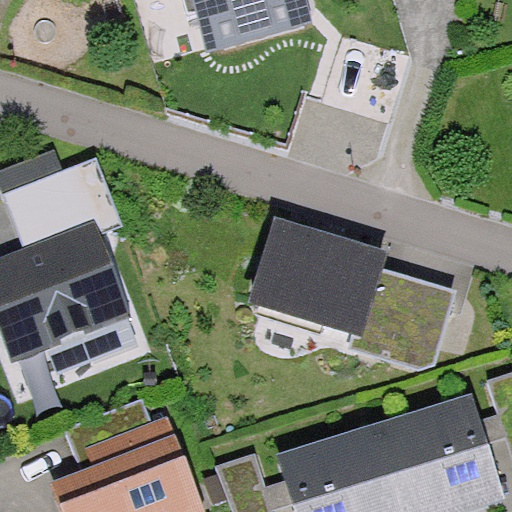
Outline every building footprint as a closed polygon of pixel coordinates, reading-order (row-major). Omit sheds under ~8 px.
[(131,0),(150,72),(303,34),(294,0),(131,0)] [(99,168),(4,201),(26,261),(120,227),(99,168)] [(383,266),(268,231),(242,316),(357,351),(383,266)] [(26,261),(0,270),(0,343),(11,374),(138,329),(103,234),(26,261)] [(468,406),(372,434),(395,511),(494,511),(499,511),(468,406)] [(197,511),(187,484),(169,431),(86,458),(92,474),(51,492),(57,511),(197,511)] [(395,511),(372,434),(270,463),(283,511),(395,511)]
